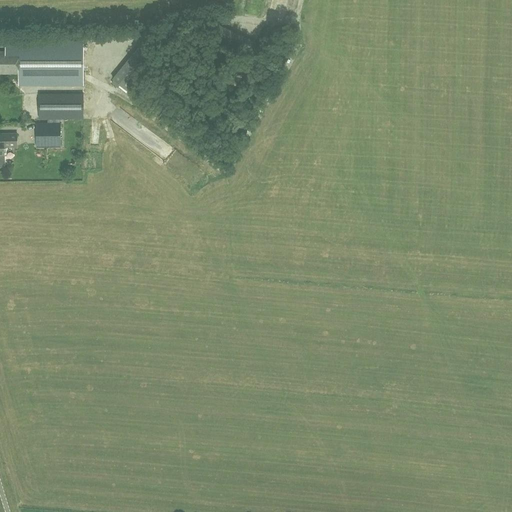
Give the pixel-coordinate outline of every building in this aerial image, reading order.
[(153,32),(112,80),(127,93),(169,46),(153,32)] [(0,51),(0,74),(19,75),(19,84),(82,85),(84,42),(6,42),(6,52),(0,51)] [(40,119),(84,119),(84,95),(40,95),(40,119)] [(61,139),(61,123),(37,123),(37,139),(61,139)] [(88,133),(88,144),(97,144),(97,133),(88,133)] [(0,155),(4,156),(5,153),(5,147),(17,148),(18,135),(0,134),(0,155)]
